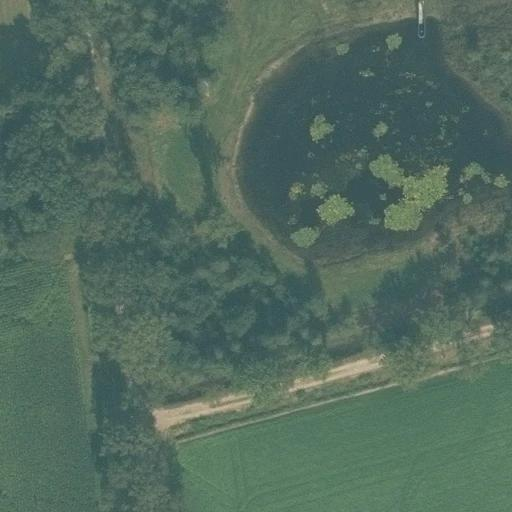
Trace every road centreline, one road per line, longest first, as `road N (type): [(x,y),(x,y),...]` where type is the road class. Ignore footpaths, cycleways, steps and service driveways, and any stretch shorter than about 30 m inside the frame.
road 1 (track): [(140,427),(79,0)]
road 2 (track): [(511,326),(140,427)]
